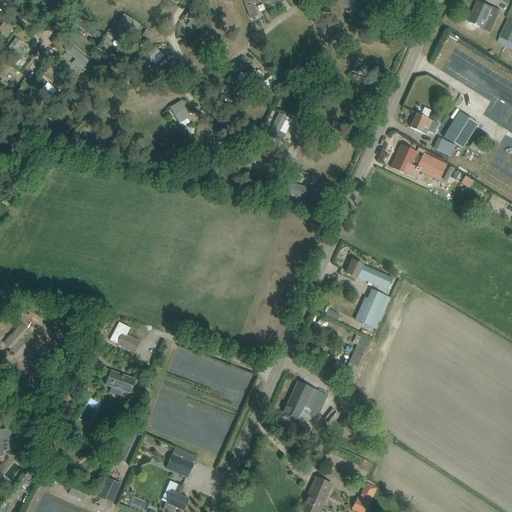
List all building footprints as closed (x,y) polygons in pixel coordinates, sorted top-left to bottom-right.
[(262,17),(258,6),(264,4),(262,0),(249,0),(246,1),(253,20),(262,17)] [(338,0),(337,2),(347,11),(346,11),(359,22),(374,3),(377,5),(381,0),(385,0),(394,7),(399,0),(338,0)] [(469,22),(484,28),(492,9),(478,2),(469,22)] [(134,10),(146,25),(154,19),(141,3),(134,10)] [(511,12),(500,37),(497,43),(511,50),(511,12)] [(187,19),(195,29),(202,23),(194,13),(187,19)] [(28,63),(36,52),(17,40),(10,52),(28,63)] [(233,83),(222,92),(234,106),(265,79),(257,71),(238,88),(233,83)] [(275,77),(263,86),(269,93),(281,84),(275,77)] [(350,94),(354,81),(349,79),(344,92),(350,94)] [(56,96),(61,91),(51,83),(46,89),(56,96)] [(186,129),(197,120),(183,102),(172,110),(186,129)] [(459,112),(443,137),(462,149),(475,128),(478,124),(477,124),(459,112)] [(438,123),(432,121),(425,117),(416,113),(409,128),(420,133),(421,132),(425,134),(426,131),(433,134),(438,123)] [(281,115),(274,131),(289,137),(296,121),(281,115)] [(478,132),(475,137),(486,143),(489,138),(478,132)] [(489,148),(492,150),(495,152),(503,137),(497,134),(489,148)] [(439,138),(433,149),(451,157),(456,146),(439,138)] [(473,141),(470,146),(483,154),(486,148),(473,141)] [(401,145),(391,168),(406,175),(406,174),(416,178),(419,171),(420,169),(416,168),(411,165),(416,152),(401,145)] [(423,153),(416,168),(420,169),(419,171),(432,177),(439,161),(423,153)] [(327,192),(292,184),(289,197),(324,205),(327,192)] [(351,260),(346,273),(355,277),(356,278),(358,274),(388,288),(392,279),(371,269),(360,265),(351,260)] [(380,305),(374,302),(365,298),(355,320),(364,325),(370,327),(380,305)] [(336,334),(339,327),(322,319),(318,325),(336,334)] [(119,323),(110,341),(117,344),(133,353),(139,342),(126,335),(130,329),(119,323)] [(13,349),(9,353),(16,359),(27,348),(36,338),(29,332),(22,325),(4,344),(9,349),(11,347),(13,349)] [(360,337),(354,350),(363,354),(369,341),(360,337)] [(110,371),(107,381),(105,385),(111,387),(109,392),(121,396),(122,391),(130,393),(131,389),(134,380),(110,371)] [(326,396),(306,387),(297,383),(283,414),(292,418),(298,421),(302,411),(316,418),(326,396)] [(56,398),(55,405),(62,408),(64,401),(56,398)] [(42,399),(38,411),(46,414),(50,402),(42,399)] [(295,429),(305,434),(309,427),(298,422),(295,429)] [(359,422),(352,433),(367,443),(374,432),(359,422)] [(0,456),(3,455),(3,452),(15,450),(10,428),(0,430),(0,456)] [(128,462),(139,434),(130,431),(120,459),(128,462)] [(195,461),(173,452),(165,469),(187,479),(195,461)] [(30,487),(36,473),(31,471),(25,485),(30,487)] [(97,496),(112,503),(121,484),(105,477),(97,496)] [(319,511),(331,485),(324,482),(315,478),(312,485),(314,486),(309,497),(307,496),(301,511),(303,511),(319,511)] [(183,487),(178,485),(174,493),(173,492),(168,504),(165,503),(162,511),(163,511),(173,511),(175,508),(183,511),(188,499),(180,495),(183,487)] [(356,511),(369,511),(371,508),(368,506),(370,502),(357,497),(351,509),(356,511)]
